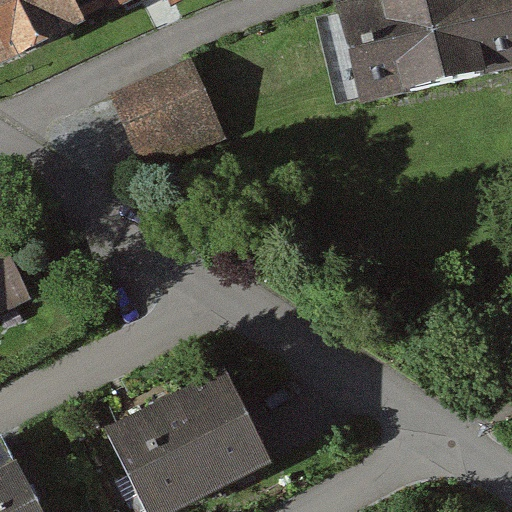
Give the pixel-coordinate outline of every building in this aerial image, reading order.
[(203,0),(0,0),(0,77),(155,0),(165,0),(173,15),(203,0)] [(511,68),(511,0),(364,0),(342,5),(363,102),(511,68)] [(144,175),(227,139),(192,58),(109,94),(144,175)] [(0,241),(0,323),(32,307),(0,241)] [(167,511),(272,457),(226,371),(108,433),(149,511),(167,511)] [(0,511),(42,511),(20,471),(0,482),(0,511)]
